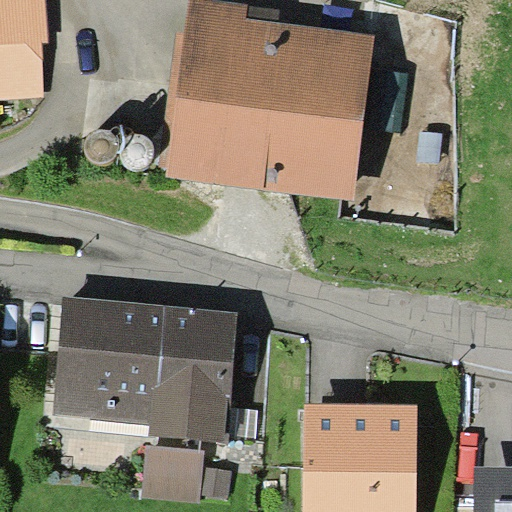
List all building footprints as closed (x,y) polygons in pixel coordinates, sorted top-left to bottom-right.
[(0,0),(0,99),(37,96),(33,45),(25,46),(23,0),(0,0)] [(192,14),(171,174),(343,195),(359,63),(230,47),(234,19),(192,14)] [(83,146),(81,151),(83,163),(92,171),(97,172),(104,171),(113,162),(115,158),(115,150),(113,146),(107,140),(104,138),(95,137),(89,139),(83,146)] [(120,146),(117,151),(116,163),(120,170),(125,174),(131,176),(142,173),(149,165),(150,154),(144,145),(138,141),(133,140),(127,141),(120,146)] [(230,326),(60,309),(50,411),(150,425),(151,442),(222,447),(230,326)] [(405,511),(407,425),(307,424),(305,511),(405,511)] [(511,511),(511,471),(479,472),(478,511),(511,511)]
